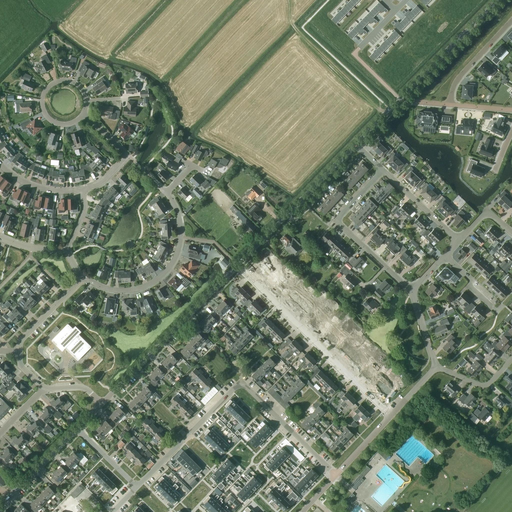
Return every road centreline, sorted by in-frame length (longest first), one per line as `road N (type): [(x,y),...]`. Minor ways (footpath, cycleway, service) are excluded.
road 1 (residential): [(136,487),(239,384),(336,475)]
road 2 (residential): [(390,415),(237,266)]
road 3 (tertiary): [(355,144),(496,0)]
road 4 (tertiary): [(101,404),(237,266)]
road 5 (residential): [(77,277),(126,290),(164,273),(180,237),(166,193)]
road 6 (tertiary): [(237,266),(355,144)]
road 7 (residential): [(410,290),(337,221),(381,169)]
road 8 (residential): [(85,101),(75,83),(62,80),(42,97),(46,117),(58,124),(82,113)]
